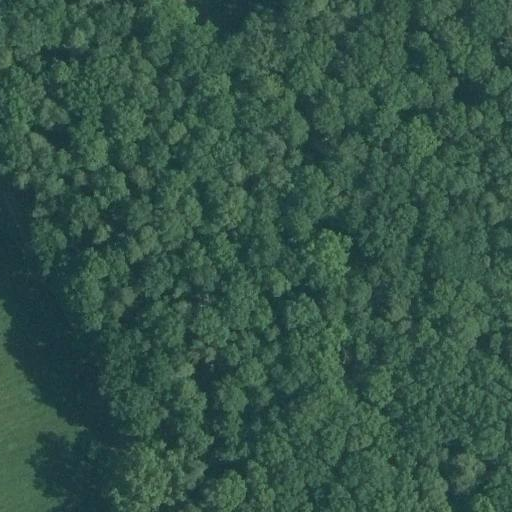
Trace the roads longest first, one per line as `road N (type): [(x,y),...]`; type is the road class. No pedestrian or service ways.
road 1 (track): [(511,296),(267,421),(131,511)]
road 2 (track): [(0,166),(21,220),(119,395),(118,511)]
